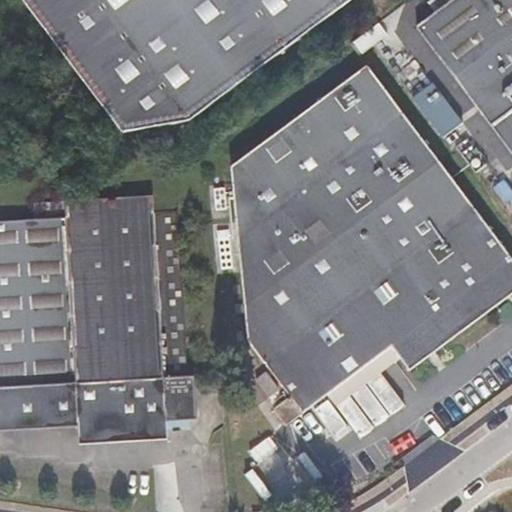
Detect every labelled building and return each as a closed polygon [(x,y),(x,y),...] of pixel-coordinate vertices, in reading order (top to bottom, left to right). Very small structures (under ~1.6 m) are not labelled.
[(24,0),(130,137),(194,126),(358,0),(24,0)] [(511,92),(511,0),(457,0),(419,29),(511,152),(511,98),(509,95),(511,92)] [(511,300),(511,259),(366,72),(233,177),(249,349),(293,406),(279,416),(292,434),(397,354),(415,376),(511,300)] [(440,137),(463,123),(438,81),(415,94),(440,137)] [(34,222),(0,223),(0,425),(68,421),(84,435),(155,431),(154,415),(187,413),(178,213),(152,215),(151,198),(33,205),(34,222)] [(166,466),(147,467),(148,489),(166,488),(166,466)]
